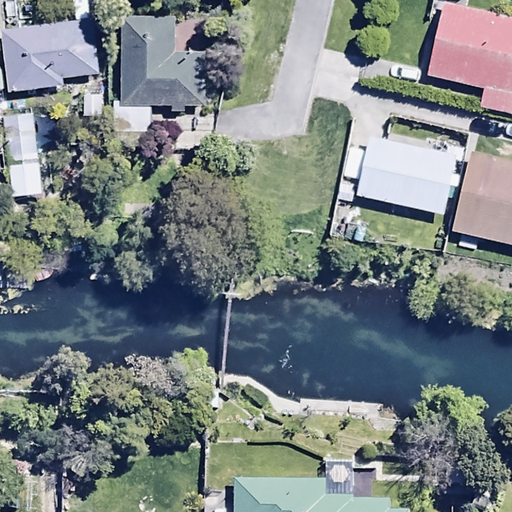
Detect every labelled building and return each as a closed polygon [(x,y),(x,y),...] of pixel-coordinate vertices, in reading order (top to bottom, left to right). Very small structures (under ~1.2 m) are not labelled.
[(171,18),(117,16),(116,130),(148,131),(149,106),(170,107),(170,112),(183,113),(183,106),(200,106),(202,51),(170,50),(171,18)] [(93,19),(1,29),(8,95),(63,89),(62,78),(99,74),(93,19)] [(32,113),(4,116),(11,195),(40,192),(32,113)] [(511,185),(494,183),(491,203),(511,206),(511,185)] [(327,480),(232,479),(231,511),(402,511),(403,509),(388,509),(388,499),(327,499),(327,480)]
